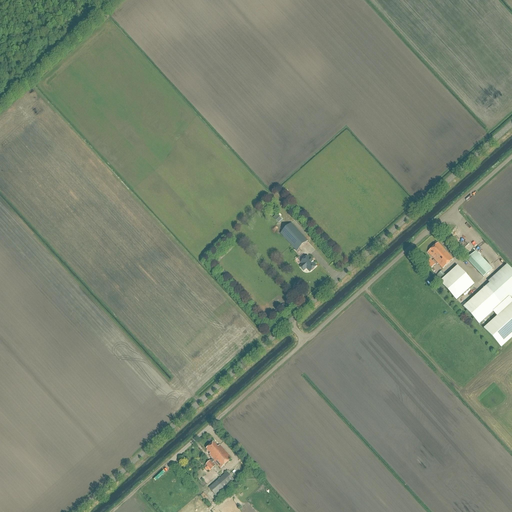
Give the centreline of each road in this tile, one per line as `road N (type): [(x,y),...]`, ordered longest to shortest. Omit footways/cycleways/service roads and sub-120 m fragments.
road 1 (tertiary): [(288,323),(511,124)]
road 2 (tertiary): [(76,511),(288,323)]
road 3 (unclassified): [(304,341),(511,155)]
road 4 (unclassified): [(175,457),(304,341)]
road 5 (track): [(0,103),(114,0)]
